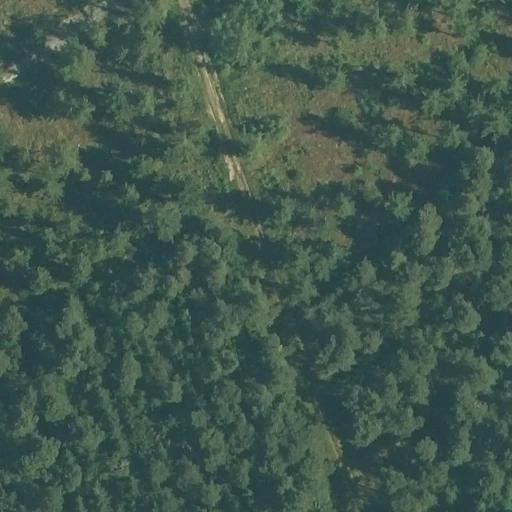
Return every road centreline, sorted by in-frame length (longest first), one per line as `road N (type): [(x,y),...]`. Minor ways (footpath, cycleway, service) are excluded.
road 1 (track): [(186,0),(356,511)]
road 2 (track): [(0,74),(105,0)]
